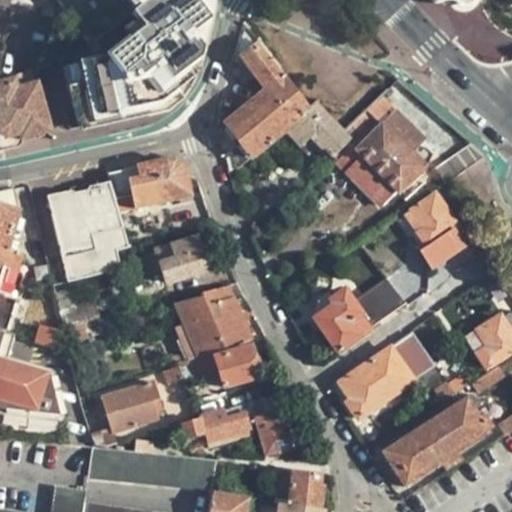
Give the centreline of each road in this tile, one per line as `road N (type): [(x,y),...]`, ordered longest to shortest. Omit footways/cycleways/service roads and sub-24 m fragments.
road 1 (residential): [(347,480),(244,275),(192,130)]
road 2 (residential): [(0,174),(192,130)]
road 3 (secondary): [(391,0),(493,104)]
road 4 (residential): [(192,130),(213,95),(237,0)]
